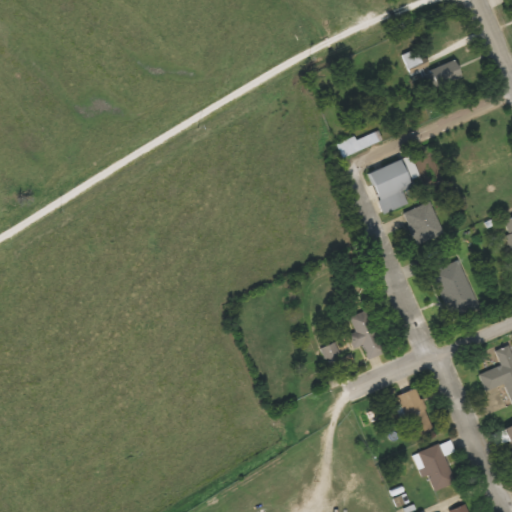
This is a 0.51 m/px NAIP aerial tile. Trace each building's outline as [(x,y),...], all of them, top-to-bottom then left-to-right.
[(401,57),(408,69),(421,61),(414,49),(401,57)] [(459,77),(453,61),(425,72),(431,88),(459,77)] [(453,156),(461,174),(496,159),(489,141),(453,156)] [(405,203),(399,191),(412,186),(400,159),(366,173),(383,213),(405,203)] [(416,245),(442,233),(428,202),(401,214),(416,245)] [(511,252),(511,216),(499,223),(511,252)] [(430,272),(450,319),(477,307),(457,260),(430,272)] [(348,318),(355,332),(345,337),(350,349),(361,345),(367,360),(385,352),(366,310),(348,318)] [(321,349),(327,364),(339,358),(333,343),(321,349)] [(500,366),(478,374),(484,391),(504,384),(511,406),(511,405),(511,353),(509,345),(495,351),(500,366)] [(396,396),(412,438),(432,430),(415,388),(396,396)] [(435,491),(456,480),(438,444),(413,456),(424,477),(427,475),(435,491)] [(470,511),(467,503),(448,510),(448,511),(470,511)]
